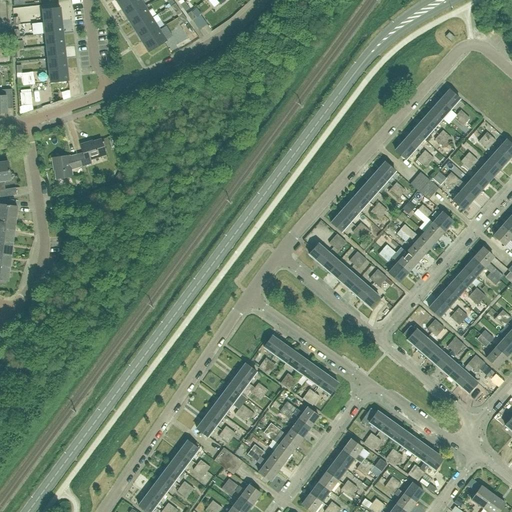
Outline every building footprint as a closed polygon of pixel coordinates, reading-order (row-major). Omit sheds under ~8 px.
[(140,0),(130,0),(120,7),(127,18),(145,7),(140,0)] [(184,2),(180,5),(185,12),(189,9),(184,2)] [(175,5),(175,4),(171,7),(175,13),(179,10),(175,5)] [(145,7),(127,18),(134,29),(152,18),(145,7)] [(60,8),(42,10),(43,23),(61,21),(60,8)] [(191,11),(187,14),(191,21),(192,20),(196,18),(191,11)] [(187,21),(182,14),(178,17),(183,24),(187,21)] [(195,18),(192,20),(198,30),(206,24),(199,15),(195,18)] [(152,18),(134,29),(141,41),(159,29),(152,18)] [(43,23),(45,34),(63,32),(61,21),(43,23)] [(159,29),(141,41),(148,52),(166,41),(159,29)] [(45,34),(46,46),(64,44),(63,32),(45,34)] [(454,37),(449,33),(446,36),(451,41),(454,37)] [(189,38),(176,45),(178,50),(191,43),(189,38)] [(46,46),(47,58),(65,56),(64,44),(46,46)] [(47,58),(49,70),(67,68),(65,56),(47,58)] [(511,116),(511,91),(477,62),(465,76),(511,116)] [(67,68),(49,70),(50,83),(68,81),(67,68)] [(1,96),(0,95),(0,113),(7,113),(6,109),(13,108),(11,90),(0,90),(1,96)] [(449,90),(440,100),(451,109),(460,99),(449,90)] [(442,119),(451,109),(440,100),(431,110),(442,119)] [(422,120),(432,129),(442,119),(431,110),(422,120)] [(456,115),(465,123),(469,118),(460,111),(456,115)] [(456,115),(452,120),(461,127),(465,123),(456,115)] [(413,130),(423,140),(432,129),(422,120),(413,130)] [(404,140),(414,150),(423,140),(413,130),(404,140)] [(438,135),(447,143),(451,139),(443,131),(438,135)] [(482,137),(491,145),(495,140),(486,133),(482,137)] [(438,135),(434,140),(443,148),(447,143),(438,135)] [(491,145),(482,137),(478,142),(487,150),(491,145)] [(83,152),(77,154),(81,167),(91,163),(90,160),(106,155),(101,139),(89,143),(89,142),(80,144),(83,152)] [(414,150),(404,140),(395,151),(405,160),(414,150)] [(511,145),(506,140),(497,150),(507,160),(511,154),(511,145)] [(497,150),(488,161),(498,170),(507,160),(497,150)] [(420,155),(429,163),(434,159),(424,151),(420,155)] [(469,153),(465,157),(473,165),(477,160),(469,153)] [(81,167),(77,154),(69,157),(69,155),(51,158),(53,167),(54,167),(56,179),(72,176),(71,170),(81,167)] [(420,155),(416,160),(425,168),(429,163),(420,155)] [(467,172),(473,165),(465,157),(457,166),(460,169),(462,167),(467,172)] [(479,171),(489,180),(498,170),(488,161),(479,171)] [(8,162),(0,162),(0,195),(0,197),(16,195),(15,188),(4,190),(3,181),(10,180),(8,162)] [(384,162),(375,172),(386,182),(395,171),(384,162)] [(480,190),(489,180),(479,171),(475,175),(471,171),(466,177),(470,180),(470,181),(480,190)] [(377,192),(386,182),(375,172),(366,182),(377,192)] [(128,178),(119,173),(116,178),(125,184),(128,178)] [(417,176),(426,184),(429,181),(420,173),(417,176)] [(451,173),(447,177),(455,185),(459,181),(451,173)] [(426,184),(417,176),(414,180),(422,188),(426,184)] [(452,190),(455,185),(447,177),(443,182),(452,190)] [(419,192),(422,188),(414,180),(410,184),(419,192)] [(429,181),(426,184),(434,192),(437,188),(429,181)] [(470,181),(461,191),(472,200),(480,190),(470,181)] [(368,202),(377,192),(366,182),(357,192),(368,202)] [(392,187),(401,195),(405,191),(396,183),(392,187)] [(422,188),(431,196),(434,192),(426,184),(422,188)] [(392,187),(388,192),(397,200),(401,195),(392,187)] [(431,196),(422,188),(419,192),(427,199),(431,196)] [(79,199),(77,191),(64,194),(66,201),(79,199)] [(462,210),(472,200),(461,191),(452,201),(462,210)] [(348,203),(359,212),(368,202),(357,192),(348,203)] [(0,216),(15,219),(17,207),(12,206),(13,200),(6,199),(2,199),(2,205),(0,204),(0,216)] [(339,213),(350,222),(359,212),(348,203),(339,213)] [(374,207),(383,215),(387,211),(379,203),(374,207)] [(422,205),(418,210),(427,217),(431,213),(422,205)] [(374,207),(370,212),(379,220),(383,215),(374,207)] [(412,207),(407,211),(411,218),(417,215),(412,207)] [(442,212),(433,223),(443,232),(452,222),(442,212)] [(341,232),(350,222),(339,213),(330,223),(341,232)] [(0,229),(13,231),(15,219),(0,216),(0,229)] [(511,216),(502,226),(511,234),(511,216)] [(356,227),(365,235),(369,231),(360,223),(356,227)] [(424,233),(434,242),(443,232),(433,223),(424,233)] [(409,238),(415,243),(425,252),(434,242),(424,233),(419,238),(404,225),(400,230),(409,238)] [(511,234),(502,226),(493,236),(504,246),(509,240),(511,243),(511,234)] [(356,227),(352,232),(361,240),(365,235),(356,227)] [(0,241),(12,243),(13,231),(0,229),(0,241)] [(409,238),(400,230),(396,234),(405,242),(409,238)] [(333,247),(341,238),(336,234),(328,243),(333,247)] [(333,247),(337,251),(345,242),(341,238),(333,247)] [(0,254),(10,256),(12,243),(0,241),(0,254)] [(382,250),(391,258),(395,253),(383,242),(379,247),(382,250)] [(425,252),(415,243),(406,253),(416,262),(425,252)] [(308,255),(319,263),(328,253),(318,244),(308,255)] [(473,258),(499,281),(503,276),(488,263),(493,257),(483,248),(473,258)] [(391,258),(382,250),(378,254),(387,262),(391,258)] [(354,265),(361,256),(357,252),(349,261),(354,265)] [(329,272),(338,262),(328,253),(319,263),(329,272)] [(406,253),(397,263),(407,272),(416,262),(406,253)] [(10,256),(0,254),(0,266),(9,268),(10,256)] [(354,265),(358,269),(366,259),(361,256),(354,265)] [(473,258),(464,268),(475,277),(484,267),(490,273),(486,277),(495,285),(499,281),(473,258)] [(339,281),(348,271),(338,262),(329,272),(339,281)] [(407,272),(397,263),(388,273),(398,282),(407,272)] [(9,268),(0,266),(0,283),(5,285),(5,280),(7,281),(9,268)] [(464,268),(455,278),(466,287),(475,277),(464,268)] [(374,283),(382,274),(377,270),(369,279),(374,283)] [(349,290),(358,280),(348,271),(339,281),(349,290)] [(374,283),(378,287),(386,278),(382,274),(374,283)] [(446,288),(457,297),(466,287),(455,278),(446,288)] [(359,299),(368,289),(358,280),(349,290),(359,299)] [(457,297),(446,288),(437,298),(448,307),(457,297)] [(476,288),(472,293),(481,301),(485,296),(476,288)] [(378,298),(368,289),(359,299),(369,308),(378,298)] [(477,305),(481,301),(472,293),(468,297),(477,305)] [(438,318),(448,307),(437,298),(428,308),(438,318)] [(454,313),(462,321),(467,316),(458,308),(454,313)] [(498,315),(507,323),(511,318),(502,310),(498,315)] [(454,313),(450,317),(458,325),(462,321),(454,313)] [(507,323),(498,315),(494,320),(503,327),(507,323)] [(430,325),(427,329),(431,333),(439,324),(434,320),(430,325)] [(431,333),(436,337),(443,328),(439,324),(431,333)] [(309,326),(306,331),(317,337),(320,333),(309,326)] [(407,339),(406,340),(416,349),(426,338),(411,326),(403,336),(407,339)] [(480,335),(489,343),(493,339),(484,330),(480,335)] [(485,347),(489,343),(480,335),(476,339),(485,347)] [(274,355),(282,344),(271,336),(263,348),(274,355)] [(322,336),(319,341),(329,347),(332,343),(322,336)] [(451,350),(460,342),(455,337),(447,346),(451,350)] [(436,347),(426,338),(416,349),(426,358),(436,347)] [(511,345),(504,338),(495,348),(505,358),(511,349),(511,345)] [(451,350),(456,355),(464,346),(460,342),(451,350)] [(285,363),(293,352),(282,344),(274,355),(285,363)] [(336,346),(333,351),(344,357),(347,353),(336,346)] [(437,367),(446,356),(436,347),(426,358),(437,367)] [(496,368),(505,358),(495,348),(485,359),(496,368)] [(296,371),(305,360),(293,352),(285,363),(296,371)] [(365,353),(356,356),(358,362),(367,358),(365,353)] [(472,368),(480,360),(475,355),(467,364),(472,368)] [(456,365),(446,356),(437,367),(447,376),(456,365)] [(263,371),(270,362),(265,358),(258,368),(263,371)] [(307,379),(316,368),(305,360),(296,371),(307,379)] [(472,368),(476,372),(484,364),(480,360),(472,368)] [(263,371),(268,375),(275,365),(270,362),(263,371)] [(237,374),(248,383),(256,372),(245,363),(237,374)] [(457,385),(466,374),(456,365),(447,376),(457,385)] [(327,375),(316,368),(307,379),(318,387),(327,375)] [(494,374),(487,368),(483,373),(489,379),(494,374)] [(228,385),(240,394),(248,383),(237,374),(228,385)] [(285,387),(292,378),(287,374),(280,383),(285,387)] [(477,383),(466,374),(457,385),(467,393),(477,383)] [(327,375),(318,387),(329,395),(338,383),(327,375)] [(285,387),(290,390),(297,381),(292,378),(285,387)] [(254,388),(264,395),(267,390),(258,383),(254,388)] [(232,405),(240,394),(228,385),(220,396),(232,405)] [(254,388),(251,393),(260,400),(264,395),(254,388)] [(307,403),(314,393),(309,390),(302,399),(307,403)] [(307,403),(312,406),(319,397),(314,393),(307,403)] [(212,407),(224,415),(232,405),(220,396),(212,407)] [(283,407),(310,427),(318,416),(307,408),(302,414),(287,402),(283,407)] [(238,410),(248,417),(251,412),(242,405),(238,410)] [(215,426),(224,415),(212,407),(204,417),(215,426)] [(291,429),(302,437),(310,427),(283,407),(279,412),(288,419),(292,414),(299,419),(291,429)] [(370,424),(380,430),(388,419),(377,411),(376,412),(370,408),(360,422),(367,427),(370,424)] [(238,410),(235,414),(244,422),(248,417),(238,410)] [(215,426),(204,417),(196,428),(207,437),(215,426)] [(390,438),(399,427),(388,419),(380,430),(390,438)] [(267,428),(276,435),(280,430),(270,423),(267,428)] [(222,431),(232,438),(235,434),(226,426),(222,431)] [(401,446),(410,435),(399,427),(390,438),(401,446)] [(285,459),(293,448),(282,440),(276,435),(267,428),(263,433),(273,441),(268,446),(274,451),(285,459)] [(302,437),(291,429),(282,440),(293,448),(302,437)] [(222,431),(218,436),(228,443),(232,438),(222,431)] [(363,443),(368,447),(375,437),(370,433),(363,443)] [(412,454),(420,443),(410,435),(401,446),(412,454)] [(368,447),(373,450),(380,440),(375,437),(368,447)] [(350,439),(342,450),(377,477),(381,472),(357,454),(362,447),(350,439)] [(179,451),(190,460),(198,449),(187,441),(179,451)] [(423,462),(431,450),(420,443),(412,454),(423,462)] [(254,445),(251,450),(260,457),(264,452),(254,445)] [(220,453),(229,459),(232,455),(223,448),(220,453)] [(390,462),(397,453),(392,449),(385,459),(390,462)] [(269,481),(277,470),(266,462),(260,457),(251,450),(247,455),(262,467),(258,473),(269,481)] [(342,450),(334,461),(345,469),(353,459),(360,464),(356,469),(366,476),(369,471),(377,477),(342,450)] [(442,458),(431,450),(423,462),(434,470),(442,458)] [(190,460),(179,451),(170,462),(181,470),(190,460)] [(274,451),(266,462),(277,470),(285,459),(274,451)] [(226,463),(229,459),(220,453),(217,457),(226,463)] [(390,462),(395,466),(402,456),(397,453),(390,462)] [(232,455),(229,459),(239,467),(242,462),(232,455)] [(223,467),(226,463),(217,457),(214,461),(223,467)] [(236,471),(239,467),(229,459),(226,463),(236,471)] [(197,465),(206,472),(210,467),(200,460),(197,465)] [(337,480),(345,469),(334,461),(326,471),(337,480)] [(181,470),(170,462),(162,473),(173,481),(181,470)] [(236,471),(226,463),(223,467),(233,475),(236,471)] [(197,465),(193,470),(202,477),(206,472),(197,465)] [(412,478),(419,468),(415,465),(407,475),(412,478)] [(412,478),(417,482),(424,472),(419,468),(412,478)] [(326,471),(318,482),(329,491),(337,480),(326,471)] [(162,473),(154,484),(165,492),(173,481),(162,473)] [(391,477),(388,482),(397,490),(401,484),(391,477)] [(229,479),(225,484),(251,504),(260,493),(248,485),(244,490),(229,479)] [(348,481),(344,485),(353,492),(357,488),(348,481)] [(180,486),(190,494),(194,489),(184,482),(180,486)] [(321,502),(329,491),(318,482),(310,493),(321,502)] [(404,511),(406,511),(414,502),(404,494),(403,494),(397,490),(388,482),(384,487),(400,499),(396,505),(404,511)] [(412,483),(404,494),(414,502),(423,491),(412,483)] [(165,492),(154,484),(146,495),(157,503),(165,492)] [(232,507),(239,511),(245,511),(251,504),(225,484),(221,489),(230,495),(234,491),(240,496),(232,507)] [(353,492),(344,485),(340,490),(349,497),(353,492)] [(180,486),(177,491),(186,499),(190,494),(180,486)] [(470,500),(482,508),(492,495),(480,486),(470,500)] [(312,511),(313,511),(321,502),(310,493),(301,504),(312,511)] [(149,511),(157,503),(146,495),(138,505),(146,511),(149,511)] [(497,511),(504,503),(492,495),(482,508),(487,511),(497,511)] [(379,511),(381,510),(372,503),(371,504),(365,499),(362,504),(372,511),(379,511)] [(375,499),(372,503),(381,510),(384,506),(375,499)] [(208,506),(216,511),(218,511),(221,508),(212,501),(208,506)] [(331,502),(328,507),(334,511),(338,511),(341,509),(331,502)] [(118,511),(128,511),(132,508),(124,503),(118,511)] [(164,508),(169,511),(176,511),(177,510),(168,503),(164,508)]
